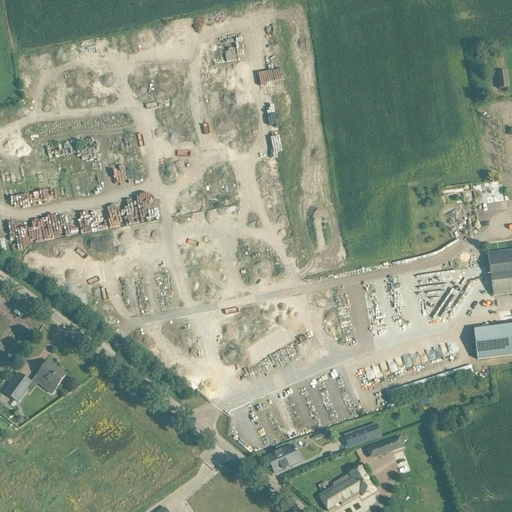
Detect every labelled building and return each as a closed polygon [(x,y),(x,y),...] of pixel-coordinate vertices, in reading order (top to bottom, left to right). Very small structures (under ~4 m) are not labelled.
[(498,89),(509,88),(507,71),(496,73),(498,89)] [(497,192),(496,181),(481,182),(482,198),(489,197),(489,194),(493,194),(494,201),(503,200),(503,191),(497,192)] [(511,250),(488,253),(493,297),(511,294),(511,250)] [(511,324),(475,330),(479,359),(511,355),(511,324)] [(48,362),(42,370),(38,375),(50,384),(46,389),(52,394),(56,388),(56,389),(66,375),(48,362)] [(4,394),(18,404),(33,383),(18,373),(4,394)] [(450,427),(465,422),(461,412),(446,418),(450,427)] [(362,432),(346,438),(350,448),(381,437),(377,425),(361,430),(362,432)] [(399,436),(388,440),(392,451),(403,447),(399,436)] [(376,444),(367,447),(371,457),(379,453),(376,444)] [(268,457),(275,473),(300,461),(293,445),(268,457)] [(342,504),(362,492),(364,495),(376,488),(363,467),(352,473),(353,476),(319,496),(328,511),(336,507),(335,505),(340,502),(342,504)]
